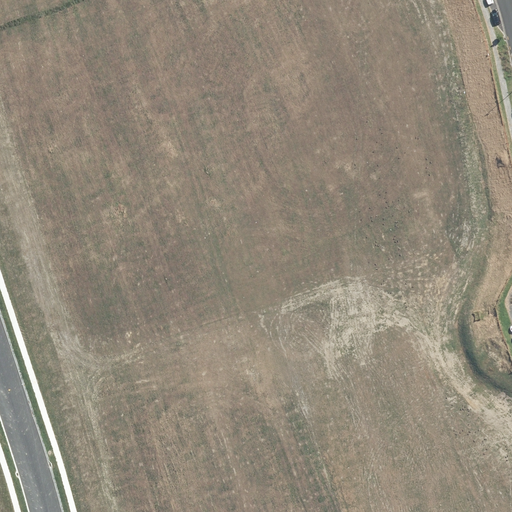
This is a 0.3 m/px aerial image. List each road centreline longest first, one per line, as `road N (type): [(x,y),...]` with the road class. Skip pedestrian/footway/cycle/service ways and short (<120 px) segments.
road 1 (unknown): [(31,482),(508,334)]
road 2 (unclassified): [(0,383),(40,511)]
